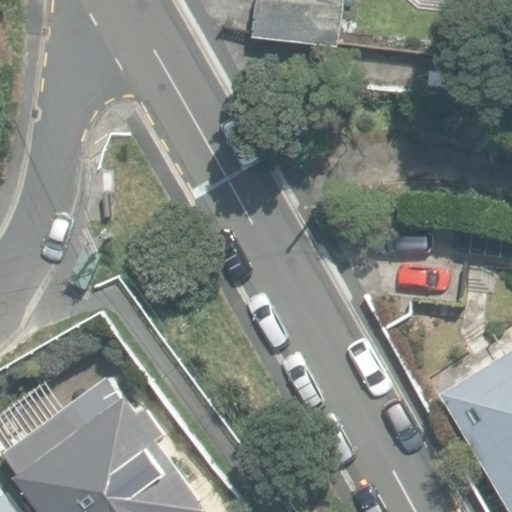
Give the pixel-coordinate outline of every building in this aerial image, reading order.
[(263,0),(260,33),(342,43),(347,0),(263,0)] [(73,282),(91,289),(104,256),(87,249),(73,282)] [(448,393),(511,496),(511,354),(509,356),(494,331),(471,345),(486,369),(448,393)] [(12,449),(55,511),(221,511),(223,511),(151,406),(146,410),(135,394),(91,424),(78,405),(12,449)] [(0,511),(21,511),(0,483),(0,511)]
